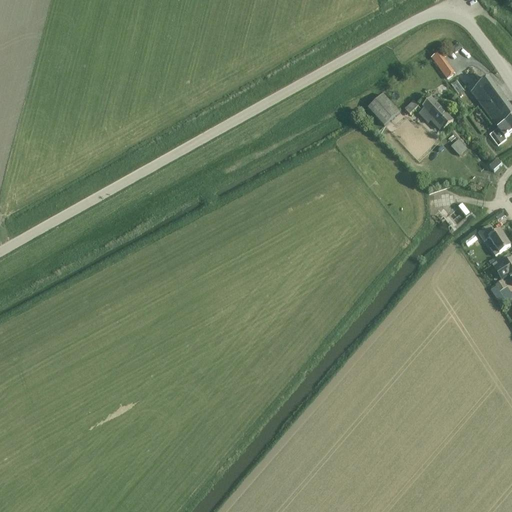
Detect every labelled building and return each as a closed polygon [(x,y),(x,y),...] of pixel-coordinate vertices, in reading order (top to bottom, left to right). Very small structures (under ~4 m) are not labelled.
[(447,81),(455,75),(441,55),(440,53),(430,59),(445,80),(446,80),(447,81)] [(511,109),(490,79),(470,93),(480,106),(497,129),(504,139),(511,133),(511,109)] [(384,128),(399,114),(383,96),(367,110),(384,128)] [(423,111),(418,116),(427,126),(430,123),(431,124),(439,132),(442,129),(444,131),(453,122),(443,112),(431,100),(422,109),(423,111)] [(410,116),(418,107),(413,102),(405,110),(410,116)] [(459,157),(467,150),(459,141),(451,148),(459,157)] [(500,167),(501,166),(497,161),(490,168),(494,173),(500,167)] [(466,217),(469,214),(462,205),(458,208),(466,217)] [(494,236),(489,228),(478,235),(484,244),(489,240),(494,248),(490,251),(494,258),(498,255),(499,256),(510,248),(500,232),(494,236)] [(508,257),(492,267),(497,275),(498,274),(503,282),(509,279),(511,276),(511,260),(511,262),(508,257)] [(497,275),(490,279),(495,288),(503,283),(503,282),(498,274),(497,275)] [(490,291),(500,307),(505,303),(506,303),(511,299),(511,296),(507,289),(504,283),(503,283),(495,288),(490,291)]
